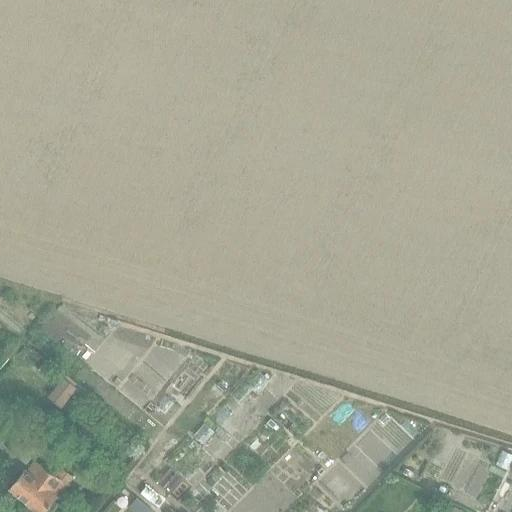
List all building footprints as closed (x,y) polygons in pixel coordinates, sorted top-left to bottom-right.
[(84,355),(63,377),(77,389),(97,368),(84,355)] [(37,370),(48,380),(55,372),(43,363),(37,370)] [(60,408),(76,389),(62,378),(47,397),(60,408)] [(25,465),(46,440),(45,440),(48,437),(33,425),(30,429),(26,425),(14,439),(5,449),(25,465)] [(488,484),(506,451),(489,442),(471,474),(488,484)] [(60,469),(55,476),(34,461),(26,472),(24,470),(8,489),(35,511),(44,511),(55,499),(57,500),(72,477),(60,469)] [(162,501),(145,487),(139,493),(157,508),(162,501)] [(446,502),(432,496),(428,505),(442,511),(446,502)] [(132,511),(138,511),(144,506),(135,499),(128,508),(132,511)]
